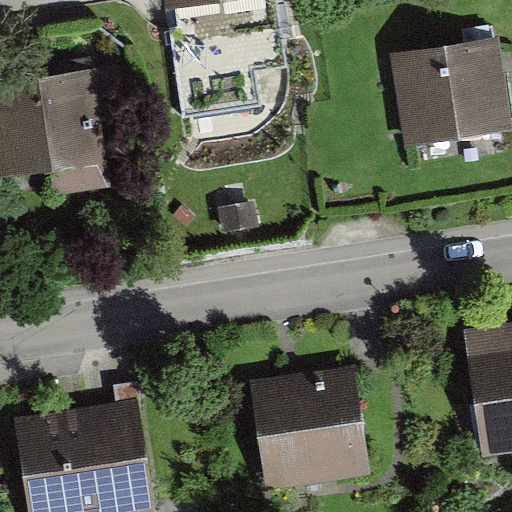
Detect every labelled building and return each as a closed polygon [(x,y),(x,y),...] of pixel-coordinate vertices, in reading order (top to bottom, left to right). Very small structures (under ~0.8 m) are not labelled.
[(159,0),(168,49),(274,30),(269,0),(159,0)] [(33,22),(37,46),(74,40),(70,17),(33,22)] [(391,174),(503,160),(491,68),(380,81),(391,174)] [(132,200),(114,101),(0,121),(0,204),(3,223),(132,200)] [(110,226),(107,206),(55,215),(59,235),(110,226)] [(486,460),(511,456),(511,328),(467,335),(486,460)] [(264,493),(375,478),(360,371),(250,385),(264,493)] [(36,511),(163,511),(149,406),(24,423),(36,511)]
